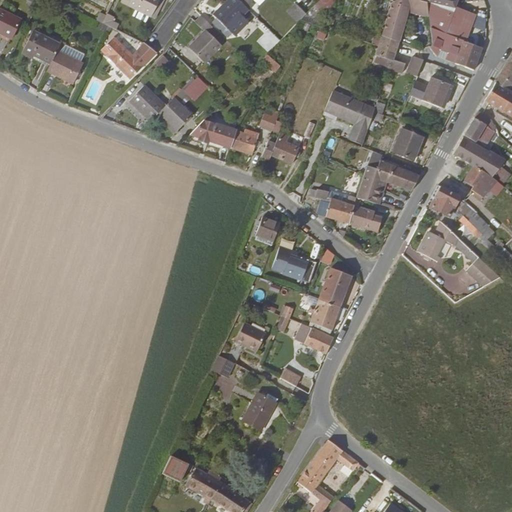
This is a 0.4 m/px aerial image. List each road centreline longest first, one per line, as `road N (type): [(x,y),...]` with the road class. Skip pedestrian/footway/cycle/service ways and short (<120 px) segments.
road 1 (residential): [(377,275),(268,187),(57,111),(0,79)]
road 2 (secondary): [(499,18),(487,69),(377,275)]
road 3 (secondary): [(377,275),(330,367),(322,416)]
road 4 (secondary): [(322,416),(436,511)]
